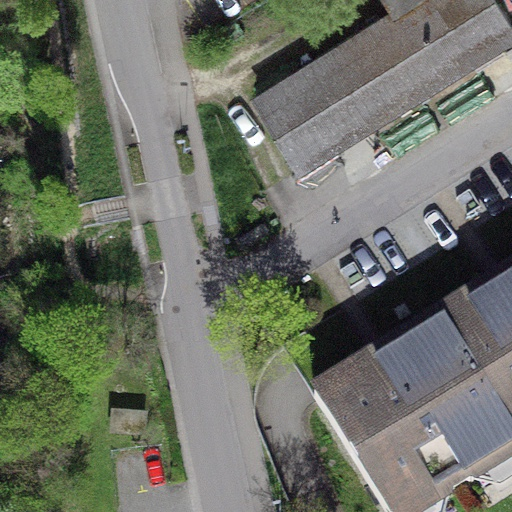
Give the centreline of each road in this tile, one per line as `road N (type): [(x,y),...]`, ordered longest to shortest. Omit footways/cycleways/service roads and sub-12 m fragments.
road 1 (residential): [(195,346),(511,140)]
road 2 (residential): [(195,346),(152,131),(115,0)]
road 3 (residential): [(228,511),(195,346)]
